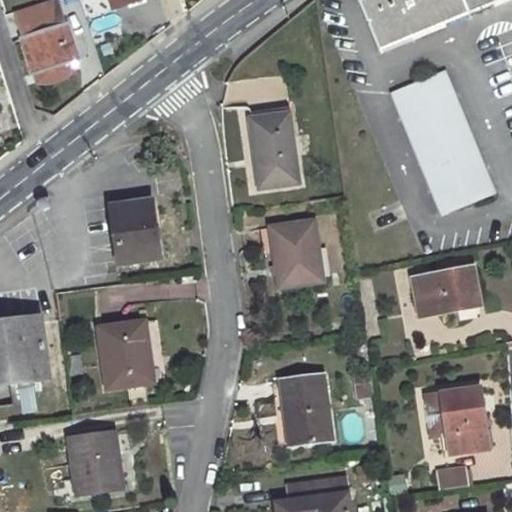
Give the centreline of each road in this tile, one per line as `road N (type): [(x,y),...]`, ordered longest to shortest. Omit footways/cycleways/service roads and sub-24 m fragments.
road 1 (residential): [(190,511),(219,280),(172,64)]
road 2 (secondary): [(172,64),(0,200)]
